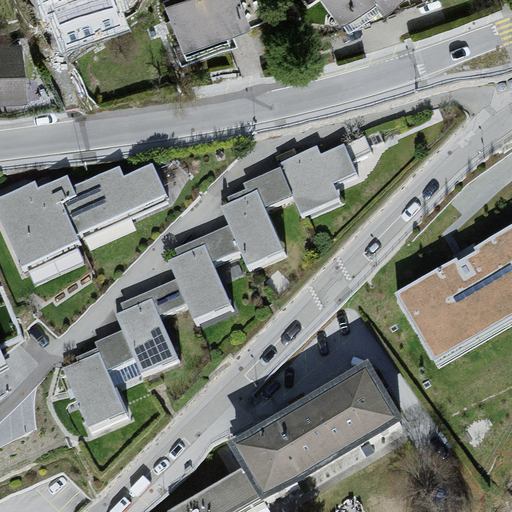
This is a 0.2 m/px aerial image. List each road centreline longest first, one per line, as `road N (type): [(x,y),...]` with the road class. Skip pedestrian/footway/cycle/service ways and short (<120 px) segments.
road 1 (residential): [(107,511),(472,141),(511,113)]
road 2 (tertiary): [(0,145),(242,116),(511,31)]
